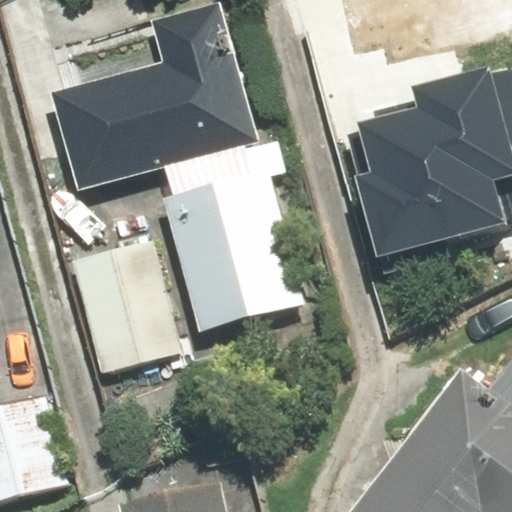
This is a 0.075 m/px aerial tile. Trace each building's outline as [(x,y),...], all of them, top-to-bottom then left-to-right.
[(327,0),(341,63),(505,27),(499,0),(327,0)] [(42,89),(74,193),(258,137),(218,6),(134,31),(143,58),(42,89)] [(388,173),(373,177),(392,253),(511,224),(511,67),(432,86),(438,111),(377,126),(388,173)] [(266,184),(163,215),(199,334),(302,302),(266,184)] [(135,243),(64,265),(100,381),(171,359),(135,243)] [(511,511),(511,364),(486,398),(457,377),(352,511),(511,511)] [(45,404),(0,415),(0,509),(68,492),(45,404)] [(224,511),(220,490),(120,510),(120,511),(224,511)]
